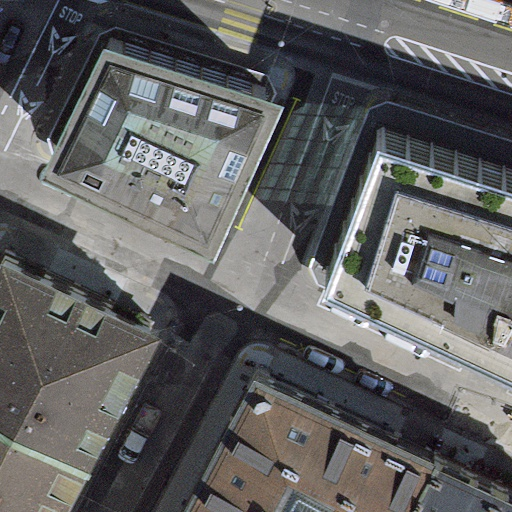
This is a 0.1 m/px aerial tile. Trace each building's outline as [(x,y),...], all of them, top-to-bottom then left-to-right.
[(112,35),(62,140),(209,211),(267,84),(171,54),(112,35)] [(511,144),(391,104),(326,267),(511,350),(511,144)] [(0,402),(84,446),(115,386),(153,318),(112,298),(10,251),(0,271),(0,402)] [(398,511),(434,449),(261,369),(185,511),(398,511)] [(0,511),(48,511),(84,446),(0,402),(0,511)] [(511,511),(511,486),(434,449),(398,511),(511,511)]
